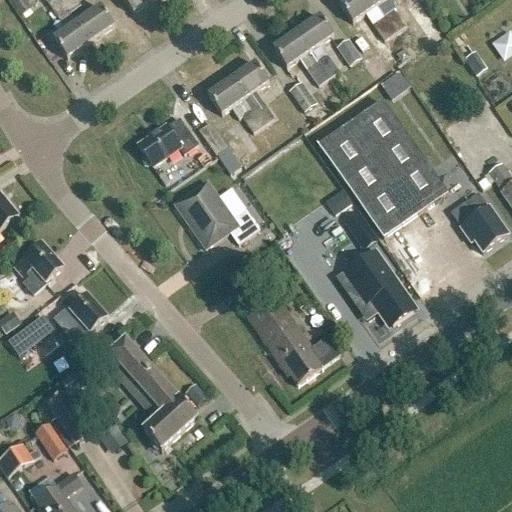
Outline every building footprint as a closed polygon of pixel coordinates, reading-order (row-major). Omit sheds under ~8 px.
[(371,13),(377,23),(389,15),(382,3),(387,0),(356,0),(348,5),(358,22),(371,13)] [(400,0),(423,37),(431,32),(411,0),(400,0)] [(73,57),(120,24),(110,9),(63,43),(73,57)] [(330,20),(283,53),(292,67),(339,34),(330,20)] [(354,37),(368,59),(387,48),(373,25),(354,37)] [(506,61),(511,58),(511,32),(495,42),(506,61)] [(314,60),(325,83),(347,72),(337,50),(314,60)] [(491,73),(479,57),(468,64),(479,81),(491,73)] [(217,97),(225,112),(275,85),(266,70),(217,97)] [(383,105),(320,150),(386,242),(449,197),(383,105)] [(281,118),(269,125),(280,141),(291,134),(281,118)] [(151,167),(153,171),(181,153),(185,159),(198,150),(181,124),(168,133),(167,131),(139,150),(145,159),(143,161),(143,165),(144,167),(147,169),(151,167)] [(230,150),(221,137),(212,125),(199,134),(217,159),(230,150)] [(511,182),(503,168),(490,177),(511,210),(511,182)] [(260,234),(245,213),(232,222),(208,186),(175,209),(206,254),(230,237),(238,249),(260,234)] [(326,206),(336,220),(352,208),(343,194),(326,206)] [(0,235),(19,220),(0,197),(0,235)] [(478,198),(465,207),(475,221),(461,231),(472,246),(475,245),(483,257),(508,239),(490,212),(489,213),(478,198)] [(358,218),(347,225),(355,237),(366,230),(358,218)] [(23,282),(33,273),(46,288),(64,273),(42,247),(15,271),(23,282)] [(375,254),(343,278),(359,300),(364,296),(378,316),(382,313),(393,329),(413,316),(388,279),(392,277),(375,254)] [(77,323),(90,338),(108,322),(87,299),(70,313),(68,311),(53,324),(63,335),(77,323)] [(290,379),(298,391),(322,374),(322,373),(340,360),(327,341),(312,352),(277,302),(247,323),(288,381),(290,379)] [(8,318),(0,323),(0,332),(4,338),(16,330),(8,318)] [(43,320),(8,347),(19,362),(54,335),(43,320)] [(163,417),(143,435),(162,456),(199,423),(180,403),(179,403),(126,344),(110,358),(135,386),(133,389),(147,404),(149,402),(163,417)] [(196,389),(187,398),(199,411),(209,402),(196,389)] [(66,397),(48,410),(76,449),(94,437),(66,397)] [(51,427),(36,437),(55,464),(69,454),(51,427)] [(37,464),(43,460),(36,451),(30,455),(22,444),(0,460),(0,467),(8,478),(33,460),(37,464)] [(74,479),(57,491),(58,493),(37,508),(39,511),(71,511),(66,503),(83,492),(74,479)]
